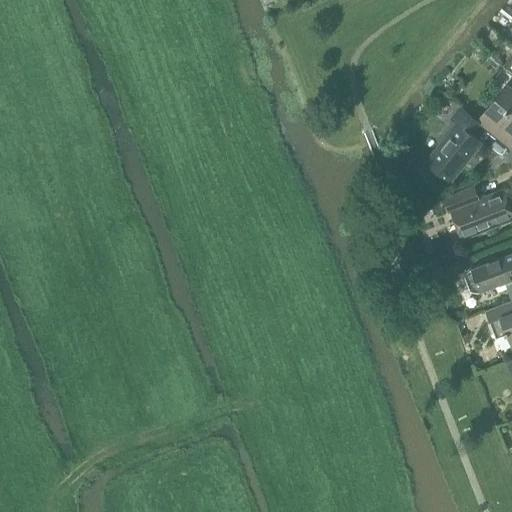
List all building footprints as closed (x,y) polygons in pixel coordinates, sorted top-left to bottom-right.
[(480,122),(482,123),(511,147),(511,145),(511,88),(508,86),(480,122)] [(451,182),(482,143),(472,135),(482,123),(480,122),(462,107),(452,120),(457,124),(427,163),(451,182)] [(480,200),(475,187),(445,199),(450,213),(453,211),(464,239),(511,220),(511,211),(504,190),(480,200)] [(511,298),(511,255),(473,270),(473,271),(471,272),(467,278),(472,291),(478,292),(481,291),(481,292),(497,286),(499,293),(508,289),(511,298)] [(511,300),(486,311),(497,338),(509,334),(511,341),(511,300)]
